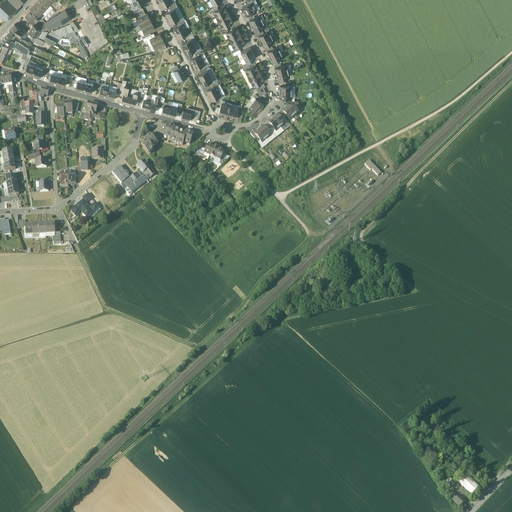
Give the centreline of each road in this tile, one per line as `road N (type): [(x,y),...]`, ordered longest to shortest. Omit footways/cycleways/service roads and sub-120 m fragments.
road 1 (track): [(62,511),(269,327),(407,293),(410,286),(361,234),(511,83)]
road 2 (track): [(278,198),(449,105),(511,52)]
road 3 (track): [(104,320),(193,356),(313,235)]
road 4 (track): [(0,352),(104,320),(77,249)]
road 5 (residential): [(231,128),(263,115),(273,91),(231,0)]
road 6 (residential): [(152,0),(216,122)]
road 7 (residential): [(57,210),(133,145),(143,113)]
road 8 (residential): [(51,87),(57,210)]
